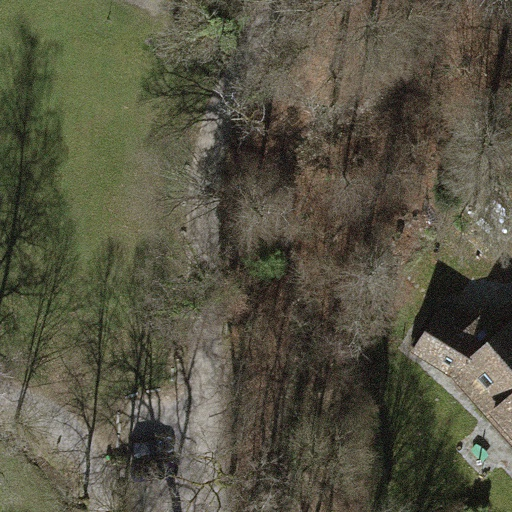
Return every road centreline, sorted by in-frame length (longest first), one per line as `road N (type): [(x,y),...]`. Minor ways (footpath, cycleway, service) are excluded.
road 1 (track): [(207,511),(213,122),(285,0)]
road 2 (track): [(0,392),(72,439),(97,469),(101,511)]
